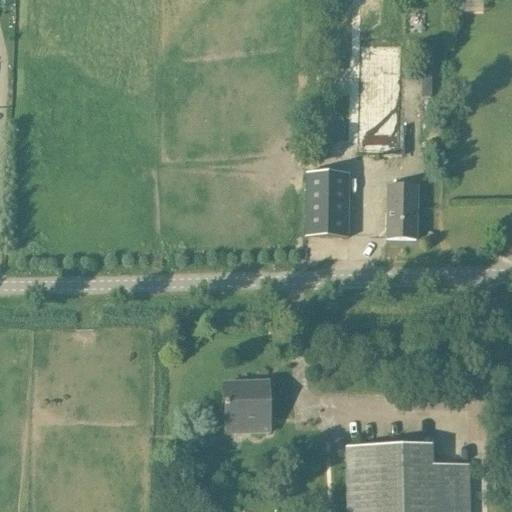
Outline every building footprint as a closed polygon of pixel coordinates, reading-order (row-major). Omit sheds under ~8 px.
[(399,67),(357,67),(358,123),(400,123),(399,67)] [(371,127),(371,156),(400,156),(399,126),(371,127)] [(348,240),(349,176),(304,174),(303,239),(348,240)] [(417,188),(387,187),(386,240),(416,241),(417,188)] [(267,385),(222,386),(224,435),(268,433),(267,385)] [(347,448),(348,511),(470,511),(469,466),(432,467),(432,446),(347,448)]
